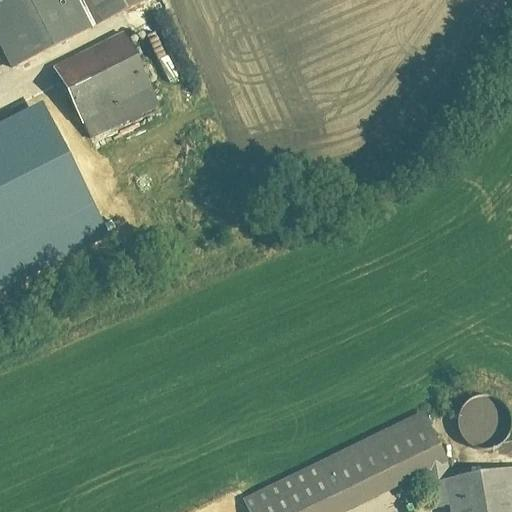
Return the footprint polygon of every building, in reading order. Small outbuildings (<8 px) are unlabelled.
[(0,0),(0,36),(18,71),(158,0),(0,0)] [(58,72),(83,122),(15,157),(29,184),(164,114),(124,38),(58,72)] [(0,168),(16,161),(0,128),(0,168)] [(457,417),(458,437),(466,450),(484,458),(504,455),(511,447),(511,405),(502,397),(485,394),(468,401),(457,417)] [(424,415),(246,506),(248,511),(348,511),(448,462),(424,415)] [(511,511),(511,469),(446,482),(451,511),(511,511)]
